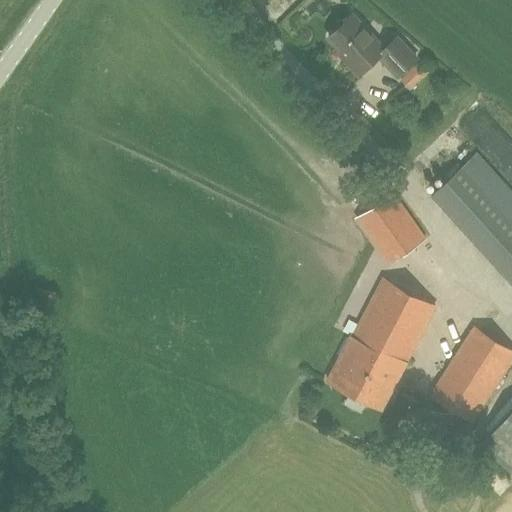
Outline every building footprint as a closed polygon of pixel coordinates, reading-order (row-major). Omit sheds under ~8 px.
[(348,58),(345,60),(359,74),(378,56),(398,77),(417,59),(397,37),(383,48),(350,14),(327,37),(348,58)] [(424,57),(400,80),(410,90),(433,68),(424,57)] [(511,193),(476,154),(431,195),(511,283),(511,193)] [(424,238),(392,192),(356,217),(389,263),(424,238)] [(351,335),(328,381),(381,409),(434,305),(383,278),(353,336),(351,335)] [(53,318),(57,291),(37,288),(33,314),(53,318)] [(511,350),(474,326),(430,395),(471,421),(511,356),(511,350)] [(511,471),(511,410),(481,445),(511,471)]
